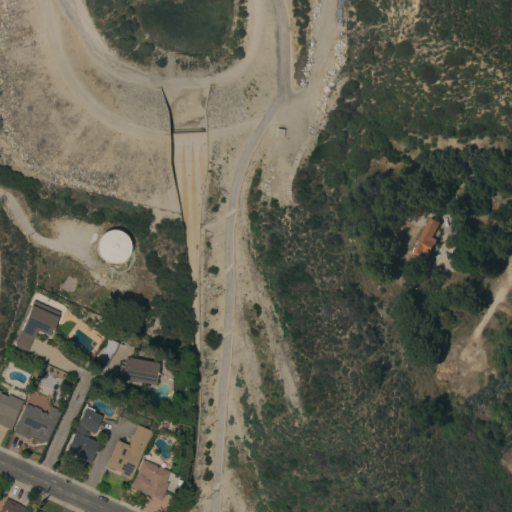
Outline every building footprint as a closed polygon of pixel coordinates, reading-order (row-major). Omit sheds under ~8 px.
[(266,132),(267,124),(274,125),(273,133),(266,132)] [(412,254),(430,217),(440,222),(432,238),(437,240),(430,254),(428,253),(424,260),(412,254)] [(110,264),(107,264),(105,263),(103,261),(101,260),(99,257),(97,255),(96,253),(96,250),(95,248),(96,245),(96,242),(97,240),(99,238),(100,235),(102,234),(104,232),(107,231),(109,231),(112,230),(115,230),(117,231),(120,232),(122,233),(124,235),(126,237),(127,239),(128,242),(129,244),(129,247),(129,250),(129,252),(128,255),(126,257),(125,259),(122,261),(120,262),(118,263),(115,264),(113,264),(110,264)] [(13,350),(15,345),(13,345),(31,301),(59,313),(49,336),(35,330),(24,355),(13,350)] [(95,361),(106,338),(119,344),(112,357),(110,355),(105,365),(95,361)] [(157,363),(154,375),(156,375),(154,385),(120,379),(123,360),(126,360),(127,358),(157,363)] [(0,426),(0,393),(7,397),(8,394),(22,401),(9,430),(0,426)] [(30,437),(28,440),(12,433),(25,405),(56,419),(45,444),(30,437)] [(93,410),(92,413),(100,417),(93,433),(89,432),(86,438),(97,443),(88,463),(64,452),(83,409),(84,409),(85,407),(93,410)] [(118,475),(119,473),(104,466),(115,440),(127,446),(137,424),(151,430),(129,480),(118,475)] [(129,488),(141,460),(169,472),(164,483),(166,484),(158,502),(129,488)] [(0,511),(0,509),(5,499),(31,511),(30,511),(0,511)]
